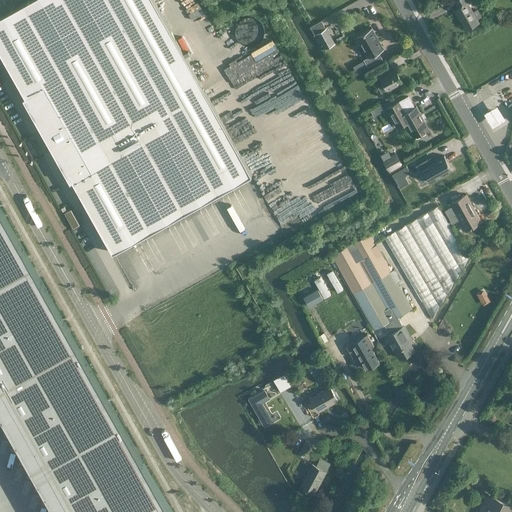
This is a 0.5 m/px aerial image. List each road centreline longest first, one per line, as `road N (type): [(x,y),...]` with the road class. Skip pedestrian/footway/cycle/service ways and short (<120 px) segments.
road 1 (tertiary): [(217,511),(171,460),(0,156)]
road 2 (unclassified): [(511,195),(401,0)]
road 3 (unknown): [(285,389),(315,426),(365,441),(413,503)]
road 4 (unknown): [(132,305),(264,226)]
road 5 (primary): [(511,318),(438,443)]
